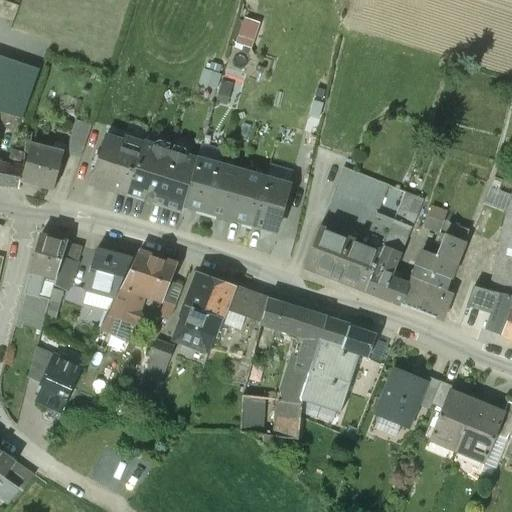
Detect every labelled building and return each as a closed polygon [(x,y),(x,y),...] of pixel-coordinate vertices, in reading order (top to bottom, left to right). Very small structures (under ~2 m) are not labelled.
[(248,15),(238,47),(256,52),(266,21),(248,15)] [(0,58),(0,89),(30,98),(40,72),(0,58)] [(221,86),(226,65),(210,61),(205,82),(221,86)] [(0,89),(0,112),(22,119),(30,98),(0,89)] [(75,122),(67,147),(82,152),(91,127),(75,122)] [(89,185),(126,197),(141,149),(104,137),(89,185)] [(53,151),(63,154),(80,159),(82,152),(67,147),(56,143),(53,151)] [(181,215),(184,206),(197,161),(143,143),(141,149),(126,197),(181,215)] [(31,145),(20,182),(53,191),(63,154),(53,151),(31,145)] [(197,161),(219,167),(224,152),(201,146),(197,161)] [(0,186),(19,190),(20,182),(24,156),(15,154),(13,168),(0,165),(0,186)] [(184,206),(206,213),(219,167),(197,161),(184,206)] [(242,173),(219,167),(206,213),(229,219),(242,173)] [(343,167),(334,190),(380,208),(389,185),(343,167)] [(265,180),(242,173),(229,219),(252,226),(265,180)] [(289,187),(265,180),(252,226),(276,233),(289,187)] [(485,204),(508,214),(511,203),(511,200),(500,196),(505,184),(495,180),(485,204)] [(393,221),(410,229),(421,200),(405,193),(393,221)] [(428,217),(443,223),(446,212),(432,207),(428,217)] [(304,267),(364,292),(389,230),(391,227),(393,221),(375,214),(367,235),(381,241),(377,250),(320,227),(304,267)] [(490,292),(511,296),(511,219),(506,218),(501,216),(499,222),(505,223),(490,292)] [(424,228),(439,234),(443,223),(428,217),(424,228)] [(364,292),(401,306),(408,287),(390,279),(410,229),(393,221),(391,227),(389,230),(383,247),(364,292)] [(67,243),(40,235),(30,272),(42,276),(36,297),(48,301),(50,293),(52,288),(53,288),(67,244),(67,243)] [(436,257),(455,265),(463,243),(445,236),(436,257)] [(67,244),(53,288),(67,292),(73,278),(72,277),(77,265),(76,264),(81,247),(67,244)] [(131,261),(95,251),(83,299),(109,308),(114,297),(119,287),(131,261)] [(449,280),(455,265),(436,257),(422,252),(416,266),(449,280)] [(177,266),(138,253),(121,288),(119,287),(114,297),(109,308),(107,312),(118,317),(118,318),(134,324),(142,320),(139,312),(145,297),(162,303),(169,284),(177,266)] [(449,280),(416,266),(411,279),(412,279),(444,292),(449,280)] [(44,318),(48,301),(36,297),(42,276),(30,272),(15,323),(40,331),(44,318)] [(212,279),(198,273),(186,306),(189,307),(183,323),(175,339),(208,352),(214,335),(216,336),(221,322),(222,319),(200,311),(212,279)] [(212,279),(200,311),(222,319),(222,320),(225,311),(233,287),(233,286),(212,279)] [(401,306),(434,319),(435,317),(437,314),(445,292),(444,292),(412,279),(408,287),(401,306)] [(169,284),(162,303),(163,304),(158,319),(167,323),(173,314),(182,289),(169,284)] [(233,287),(225,311),(243,317),(254,321),(253,327),(260,329),(261,324),(260,324),(267,300),(233,287)] [(488,302),(490,292),(473,287),(465,312),(483,319),(485,313),(488,302)] [(437,314),(435,317),(442,320),(452,294),(445,292),(437,314)] [(479,328),(501,336),(506,323),(511,309),(511,307),(511,296),(490,292),(488,302),(485,313),(483,319),(479,328)] [(61,295),(50,293),(48,301),(44,318),(54,321),(61,295)] [(74,307),(78,297),(69,293),(65,305),(74,307)] [(326,319),(267,300),(260,324),(261,324),(298,335),(318,342),(326,319)] [(501,336),(511,340),(511,309),(506,323),(501,336)] [(225,311),(222,320),(221,322),(239,329),(243,317),(225,311)] [(107,333),(111,335),(118,318),(118,317),(107,312),(100,327),(108,330),(107,333)] [(134,324),(118,318),(111,335),(128,341),(134,324)] [(368,359),(375,336),(326,319),(318,342),(337,348),(353,354),(351,360),(357,363),(360,356),(368,359)] [(292,357),(311,363),(318,342),(298,335),(292,357)] [(150,357),(164,363),(169,348),(155,341),(150,357)] [(299,401),(302,403),(320,409),(331,370),(337,348),(318,342),(311,363),(299,401)] [(39,384),(52,356),(36,348),(28,379),(39,384)] [(358,386),(368,359),(360,356),(357,363),(351,360),(353,354),(337,348),(331,370),(345,374),(343,380),(358,386)] [(42,385),(36,400),(62,412),(81,369),(52,356),(39,384),(42,385)] [(150,357),(141,395),(156,402),(169,364),(164,363),(150,357)] [(242,357),(239,370),(249,372),(252,360),(242,357)] [(284,401),(298,403),(299,401),(311,363),(292,357),(283,392),(284,401)] [(424,383),(394,371),(375,415),(380,417),(402,426),(407,428),(417,403),(425,384),(424,383)] [(430,405),(439,382),(427,377),(424,383),(425,384),(417,403),(429,408),(430,405)] [(430,405),(442,410),(449,392),(451,387),(439,382),(430,405)] [(476,404),(449,392),(442,410),(431,436),(458,447),(476,404)] [(302,403),(301,414),(318,418),(320,409),(302,403)] [(503,414),(495,435),(507,440),(509,435),(511,426),(511,404),(508,403),(503,414)] [(476,404),(458,447),(485,458),(495,435),(503,414),(476,404)] [(402,426),(380,417),(375,428),(397,437),(402,426)] [(507,440),(495,435),(485,458),(479,472),(491,477),(507,440)] [(15,463),(0,452),(0,484),(4,478),(15,463)] [(18,488),(22,492),(28,484),(15,475),(21,467),(15,463),(4,478),(18,488)] [(21,467),(15,475),(28,484),(33,476),(21,467)] [(18,488),(4,478),(0,484),(0,498),(7,504),(18,488)] [(18,488),(7,504),(11,506),(22,492),(18,488)]
